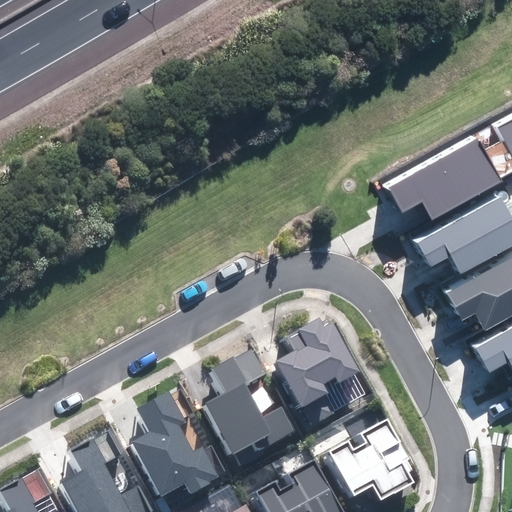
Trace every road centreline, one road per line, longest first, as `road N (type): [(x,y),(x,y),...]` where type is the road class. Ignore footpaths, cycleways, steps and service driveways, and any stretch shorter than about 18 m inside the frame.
road 1 (residential): [(449,511),(449,434),(387,313),(363,287),(324,268),(274,276),(0,427)]
road 2 (motorway): [(110,0),(0,60)]
